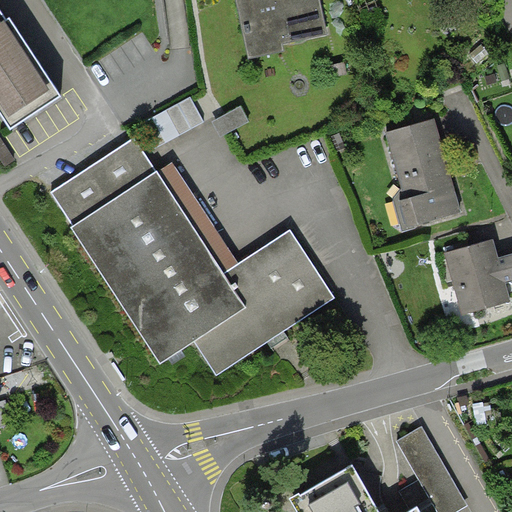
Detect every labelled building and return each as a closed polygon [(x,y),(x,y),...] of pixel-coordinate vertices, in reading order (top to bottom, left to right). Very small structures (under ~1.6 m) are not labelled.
[(315,0),(241,0),(250,41),(277,35),(278,41),(322,31),(315,0)] [(0,10),(0,113),(10,129),(61,96),(9,19),(6,21),(0,10)] [(205,123),(191,97),(166,111),(180,136),(205,123)] [(511,135),(511,101),(496,106),(506,137),(511,135)] [(249,123),(241,108),(219,119),(227,135),(249,123)] [(166,143),(153,119),(140,126),(154,150),(166,143)] [(434,119),(386,133),(413,227),(461,213),(434,119)] [(135,138),(51,193),(73,226),(70,228),(159,365),(194,342),(216,376),(276,337),(335,299),(290,231),(223,274),(135,138)] [(492,238),(445,252),(463,312),(506,300),(501,282),(511,278),(511,250),(497,254),(492,238)] [(4,401),(0,402),(0,427),(11,424),(4,401)] [(423,430),(398,444),(437,511),(459,511),(467,508),(423,430)] [(369,511),(343,466),(286,499),(293,511),(418,511),(412,500),(398,508),(391,511),(369,511)]
